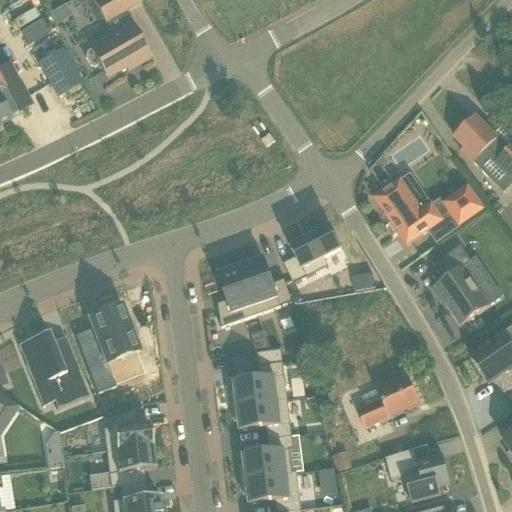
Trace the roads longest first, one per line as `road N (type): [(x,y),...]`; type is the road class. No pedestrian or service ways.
road 1 (unclassified): [(495,511),(459,405),(419,323),(329,180)]
road 2 (residential): [(205,511),(169,243)]
road 3 (unclassified): [(329,180),(511,0)]
road 4 (unclassified): [(0,177),(223,67)]
road 5 (residential): [(169,243),(0,306)]
road 6 (residential): [(329,180),(169,243)]
road 7 (unclassified): [(329,180),(242,57)]
road 8 (unclassified): [(242,57),(351,0)]
